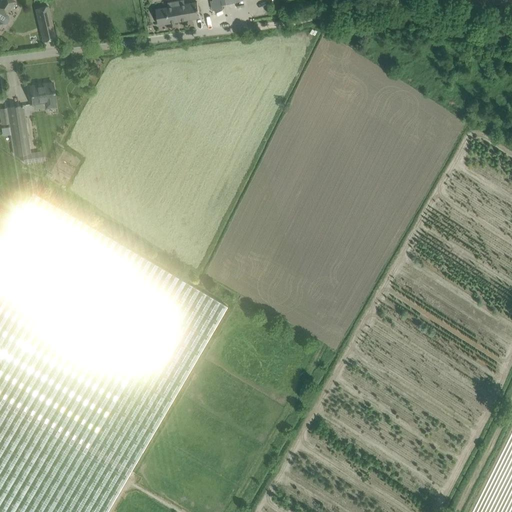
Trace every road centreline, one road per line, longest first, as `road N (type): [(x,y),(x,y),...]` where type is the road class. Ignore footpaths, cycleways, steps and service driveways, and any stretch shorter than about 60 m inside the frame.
road 1 (residential): [(0,60),(246,28)]
road 2 (track): [(246,28),(399,3)]
road 3 (track): [(511,403),(456,511)]
